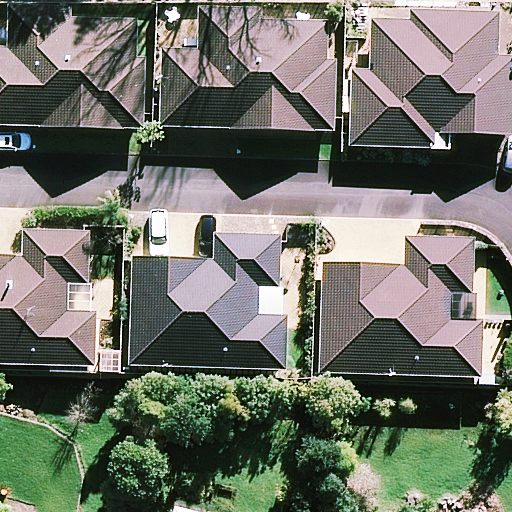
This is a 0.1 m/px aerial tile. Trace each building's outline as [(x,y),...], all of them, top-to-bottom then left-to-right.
[(0,128),(144,133),(146,64),(138,64),(139,26),(71,24),(72,11),(13,10),(12,53),(0,53),(0,128)] [(511,62),(499,62),(501,17),(414,14),(413,27),(371,25),(370,72),(356,71),(353,150),(451,153),(451,136),(511,138),(511,62)] [(328,26),(201,22),(200,53),(166,52),(163,129),(333,135),(335,64),(327,63),(328,26)] [(91,236),(26,235),(25,261),(0,260),(0,367),(96,369),(97,316),(67,315),(68,288),(90,288),(91,236)] [(282,241),(220,238),(219,264),(136,261),(132,368),(288,375),(290,319),(259,317),(260,289),(280,290),(282,241)] [(476,296),(477,240),(409,239),(408,269),(324,267),(321,376),(483,380),(484,326),(453,325),(453,295),(476,296)]
